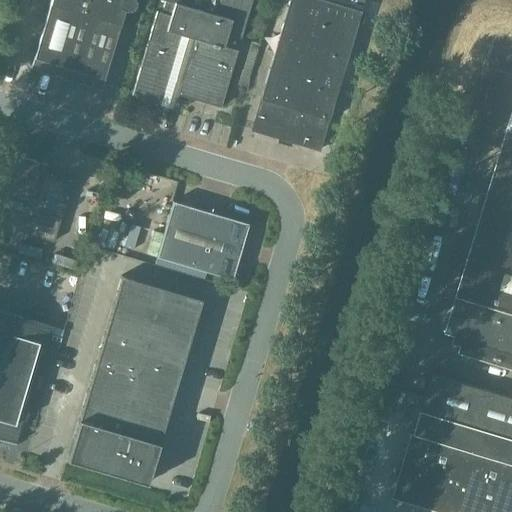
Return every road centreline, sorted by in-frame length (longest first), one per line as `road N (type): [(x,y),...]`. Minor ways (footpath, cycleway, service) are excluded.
road 1 (unclassified): [(210,511),(296,231),(292,208),(272,185),(0,107)]
road 2 (unknown): [(39,496),(101,252)]
